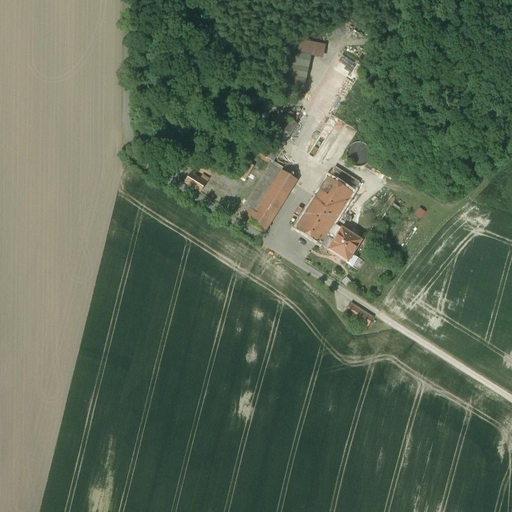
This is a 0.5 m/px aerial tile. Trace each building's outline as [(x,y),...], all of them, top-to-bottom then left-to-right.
[(292,53),(287,52),(280,87),(304,92),(312,54),(323,56),(326,44),(295,38),(292,53)] [(285,117),(261,155),(273,162),(297,125),(285,117)] [(350,147),(349,149),(348,151),(347,153),(347,155),(347,157),(347,159),(348,161),(349,163),(351,164),(352,165),(354,167),(356,167),(358,168),(360,168),(362,167),(364,167),(366,166),(368,164),(369,163),(370,161),(371,159),(371,157),(371,155),(371,153),(370,151),(370,149),(368,147),(367,146),(365,145),(363,144),(361,143),(359,143),(357,143),(355,144),(353,145),(351,146),(350,147)] [(272,164),(245,206),(249,208),(242,219),(264,233),(298,181),(272,164)] [(359,183),(334,168),(295,229),(320,245),(334,224),(359,183)] [(191,173),(185,183),(201,192),(206,183),(191,173)] [(349,234),(334,224),(320,245),(348,262),(361,242),(356,239),(360,233),(352,228),(349,234)] [(351,304),(345,313),(367,327),(373,318),(351,304)]
